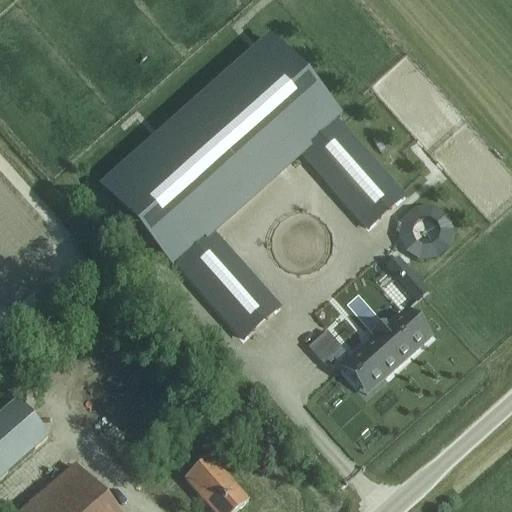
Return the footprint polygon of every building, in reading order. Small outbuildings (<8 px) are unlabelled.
[(164,268),(335,118),(272,46),(100,196),(164,268)] [(371,231),(405,200),(336,122),(302,153),(371,231)] [(268,226),(242,255),(282,291),(294,277),(295,278),(310,261),(302,254),(301,255),(268,226)] [(210,234),(175,265),(178,268),(242,340),(277,309),(213,237),(210,234)] [(402,315),(357,355),(370,369),(373,366),(384,380),(429,341),(417,327),(415,329),(402,315)] [(0,480),(47,439),(15,403),(0,416),(0,480)] [(209,460),(191,476),(184,482),(210,511),(237,511),(247,503),(209,460)] [(111,511),(74,469),(24,511),(111,511)]
